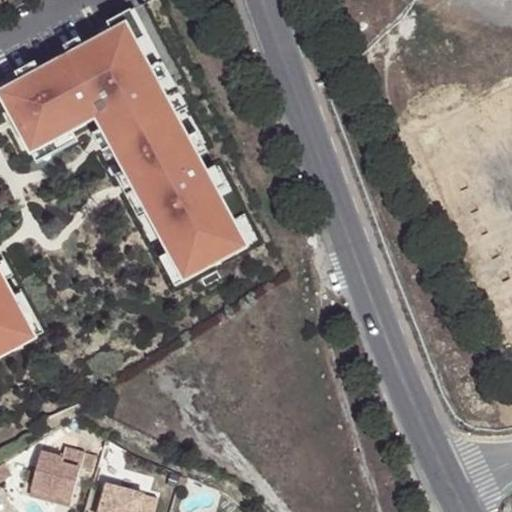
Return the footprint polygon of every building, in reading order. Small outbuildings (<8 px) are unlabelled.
[(0,77),(0,94),(1,96),(140,20),(133,6),(0,77)] [(170,254),(178,268),(205,254),(213,268),(248,249),(218,192),(208,174),(199,158),(189,139),(176,115),(188,107),(140,20),(1,96),(33,155),(73,133),(102,117),(108,128),(103,131),(113,148),(126,172),(148,212),(170,254)] [(113,148),(103,131),(94,136),(103,153),(113,148)] [(78,142),(73,133),(33,155),(38,164),(78,142)] [(199,133),(189,139),(199,158),(210,152),(199,133)] [(218,169),(208,174),(218,192),(228,186),(218,169)] [(138,217),(148,212),(126,172),(116,177),(138,217)] [(178,268),(170,254),(161,259),(176,288),(213,268),(205,254),(178,268)] [(0,355),(4,353),(0,345),(0,337),(23,324),(8,296),(0,282),(0,355)] [(23,324),(0,337),(0,345),(4,353),(40,333),(17,291),(8,296),(23,324)] [(71,464),(48,458),(39,494),(79,504),(87,473),(99,476),(103,461),(73,454),(71,464)] [(9,460),(0,465),(0,474),(3,479),(16,471),(9,460)] [(162,511),(167,499),(115,485),(106,511),(162,511)]
